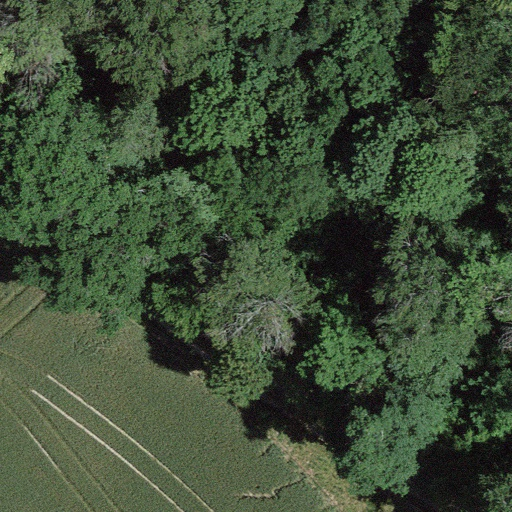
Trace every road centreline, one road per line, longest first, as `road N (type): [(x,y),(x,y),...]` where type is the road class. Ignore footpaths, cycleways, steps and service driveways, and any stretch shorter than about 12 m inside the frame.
road 1 (track): [(0,173),(504,511)]
road 2 (track): [(150,0),(511,250)]
